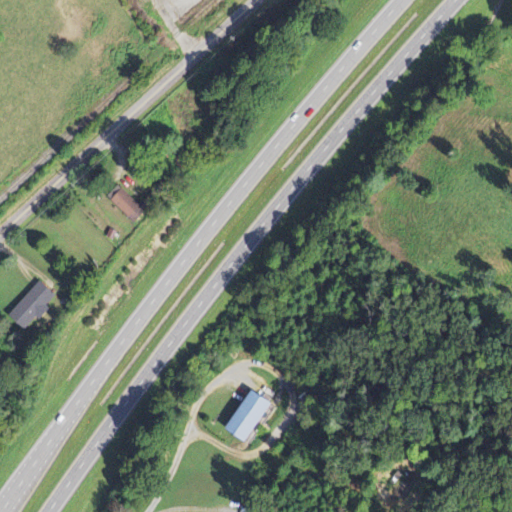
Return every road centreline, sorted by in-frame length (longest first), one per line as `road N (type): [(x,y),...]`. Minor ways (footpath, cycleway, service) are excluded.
road 1 (trunk): [(50,511),(289,192),(455,0)]
road 2 (trunk): [(399,0),(257,167),(4,511)]
road 3 (tertiary): [(0,231),(256,0)]
